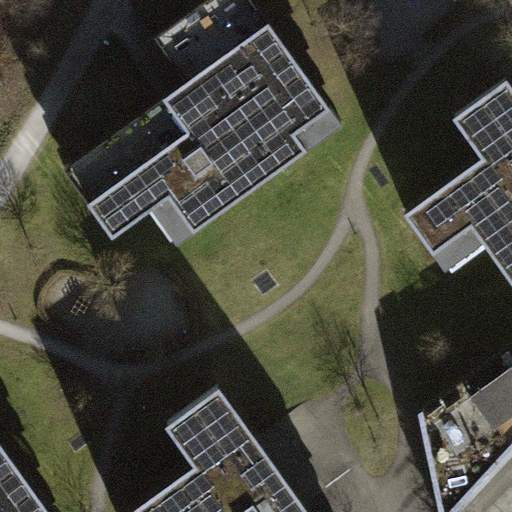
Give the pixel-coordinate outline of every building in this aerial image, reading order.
[(165,95),(70,160),(125,240),(159,217),(180,247),(342,135),(248,0),(211,0),(136,52),(165,95)] [(477,162),(397,216),(437,275),(477,248),(511,299),(511,100),(496,77),(443,112),(477,162)] [(511,349),(419,418),(440,511),(454,511),(511,451),(511,349)] [(194,471),(133,511),(298,511),(294,504),(322,485),(275,416),(246,435),(212,386),(160,421),(194,471)] [(0,511),(39,511),(0,455),(0,511)]
